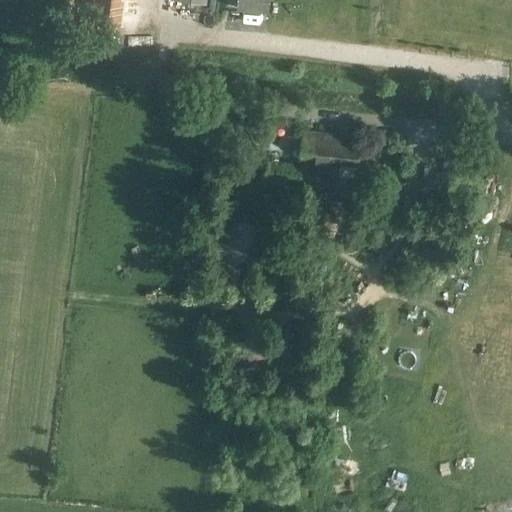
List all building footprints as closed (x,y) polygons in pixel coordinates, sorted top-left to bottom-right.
[(93,0),(91,18),(120,22),(123,0),(93,0)] [(304,131),(301,160),(339,164),(339,163),(357,165),(360,137),(304,131)] [(234,299),(239,256),(276,260),(278,241),(287,242),(293,192),(298,193),(302,165),(266,161),(266,160),(227,156),(215,268),(212,289),(217,290),(216,297),(234,299)] [(444,241),(418,239),(417,251),(439,252),(438,269),(448,270),(448,261),(460,262),(462,246),(457,245),(459,219),(446,218),(444,241)] [(403,248),(402,272),(414,273),(416,249),(403,248)] [(231,343),(231,369),(295,369),(295,356),(274,356),(274,343),(231,343)] [(379,469),(395,464),(392,451),(375,455),(379,469)]
